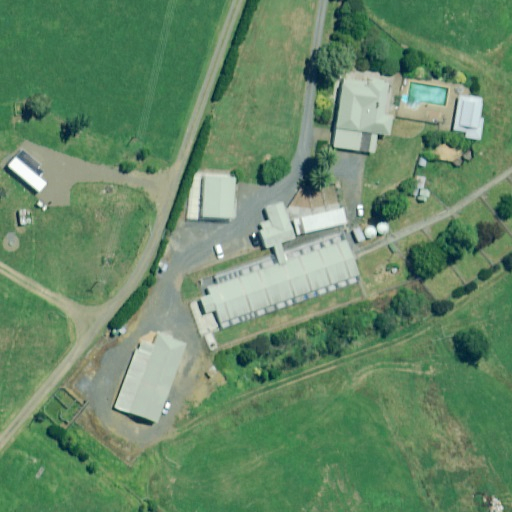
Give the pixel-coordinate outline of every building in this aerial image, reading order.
[(340,80),(334,128),(385,135),(388,117),(382,116),(386,86),(381,85),(382,80),(371,79),(370,84),(365,83),(365,88),(354,87),(355,82),(340,80)] [(477,99),(455,95),(450,130),(463,132),(462,138),(476,139),(479,118),(475,118),(477,99)] [(16,151),(15,133),(0,134),(0,174),(25,172),(25,179),(38,178),(38,171),(50,170),(48,149),(16,151)] [(96,137),(96,134),(84,134),(84,154),(106,154),(106,137),(96,137)] [(235,179),(203,177),(201,216),(232,218),(235,179)] [(216,311),(219,321),(359,274),(354,260),(352,255),(347,241),(286,261),(281,244),(295,239),(282,201),(264,207),(269,222),(261,224),(263,229),(264,231),(260,232),(266,249),(273,247),(278,264),(208,288),(211,296),(201,299),(207,314),(216,311)] [(297,235),(348,222),(344,208),(293,220),(297,235)] [(152,423),(182,343),(170,339),(172,331),(160,327),(158,334),(150,332),(138,340),(113,409),(152,423)]
